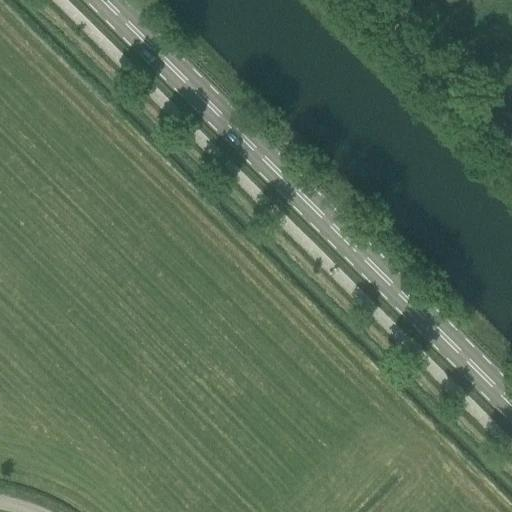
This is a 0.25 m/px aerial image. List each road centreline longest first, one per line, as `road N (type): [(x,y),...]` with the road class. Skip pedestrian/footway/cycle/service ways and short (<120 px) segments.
road 1 (primary): [(511,403),(103,0)]
road 2 (track): [(511,148),(361,0)]
